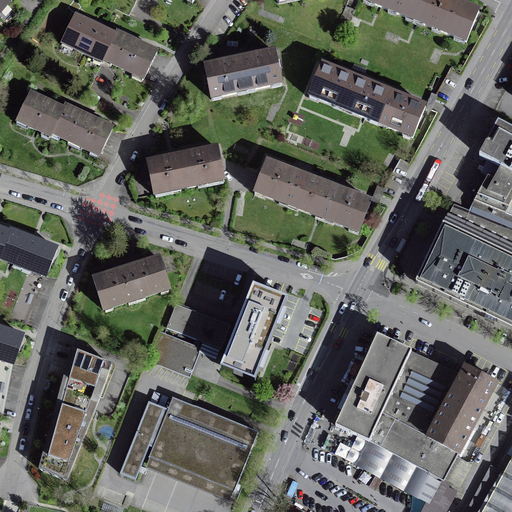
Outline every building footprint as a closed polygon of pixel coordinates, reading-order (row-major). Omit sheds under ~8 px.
[(0,0),(0,11),(0,12),(11,0),(0,0)] [(129,16),(136,0),(119,0),(115,9),(129,16)] [(363,0),(364,0),(398,14),(403,0),(363,0)] [(403,0),(398,14),(432,28),(443,0),(403,0)] [(448,0),(443,0),(432,28),(466,42),(479,12),(460,5),(448,0)] [(76,17),(62,44),(89,57),(102,64),(104,61),(116,36),(99,28),(76,17)] [(104,61),(144,80),(157,53),(141,46),(117,34),(116,36),(104,61)] [(240,60),(247,92),(281,84),(274,53),(255,57),(240,60)] [(86,97),(102,64),(89,57),(73,90),(86,97)] [(247,92),(240,60),(227,63),(205,68),(212,99),(247,92)] [(310,96),(343,109),(355,79),(342,74),(322,66),(310,96)] [(355,79),(343,109),(379,124),(392,94),(375,87),(355,79)] [(31,94),(17,121),(50,138),(52,134),(64,111),(49,104),(31,94)] [(392,94),(379,124),(413,138),(425,108),(408,101),(392,94)] [(52,134),(99,157),(112,130),(92,120),(65,107),(64,111),(52,134)] [(488,177),(476,197),(469,211),(511,228),(511,130),(498,123),(490,138),(480,156),(501,169),(498,175),(495,181),(488,177)] [(182,157),(189,188),(224,181),(222,170),(217,149),(195,154),(182,157)] [(155,195),(189,188),(182,157),(170,159),(148,164),(155,195)] [(255,193),(288,206),(300,176),(285,170),(267,163),(255,193)] [(300,176),(288,206),(326,220),(337,190),(319,183),(300,176)] [(337,190),(326,220),(359,233),(371,203),(356,197),(337,190)] [(511,330),(511,228),(469,211),(454,205),(449,215),(448,215),(426,261),(415,284),(486,318),(485,321),(489,324),(494,326),(496,323),(511,330)] [(413,220),(418,222),(425,210),(420,208),(413,220)] [(0,256),(9,233),(0,229),(0,256)] [(44,276),(46,277),(57,250),(35,242),(10,232),(9,233),(0,256),(0,258),(28,270),(44,276)] [(126,269),(136,300),(169,290),(159,259),(139,265),(126,269)] [(136,300),(126,269),(111,274),(94,280),(104,311),(136,300)] [(44,276),(28,270),(9,320),(24,325),(44,276)] [(253,287),(237,328),(271,341),(287,300),(253,287)] [(166,334),(160,332),(148,361),(190,378),(202,350),(201,350),(204,343),(221,350),(230,326),(203,316),(176,305),(167,329),(198,341),(196,347),(165,335),(166,334)] [(271,341),(237,328),(221,368),(255,382),(271,341)] [(0,359),(11,363),(14,364),(23,337),(1,330),(0,329),(0,359)] [(426,502),(429,504),(442,480),(444,481),(445,480),(459,454),(429,440),(460,373),(400,344),(378,334),(335,425),(369,441),(356,465),(426,502)] [(65,478),(104,362),(77,351),(44,469),(65,478)] [(11,363),(0,359),(0,414),(1,415),(11,363)] [(459,454),(502,380),(489,373),(466,361),(460,373),(429,440),(459,454)] [(167,406),(170,395),(154,391),(151,401),(167,406)] [(235,491),(258,433),(172,398),(168,410),(149,403),(120,474),(136,480),(139,472),(145,475),(148,469),(142,467),(149,447),(152,448),(149,457),(235,491)] [(511,511),(511,460),(483,511),(511,511)] [(447,511),(458,491),(449,486),(451,483),(445,480),(444,481),(442,480),(429,504),(426,502),(421,511),(447,511)]
